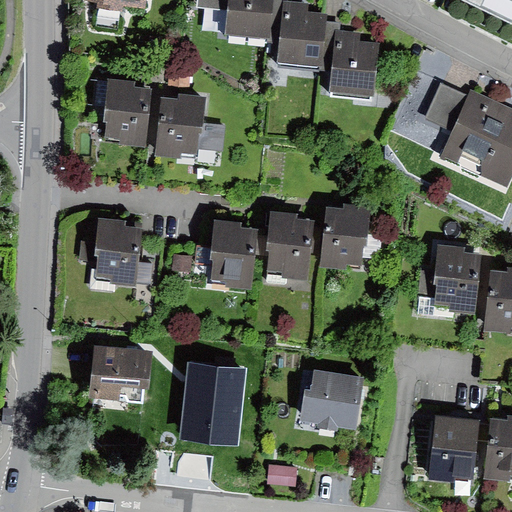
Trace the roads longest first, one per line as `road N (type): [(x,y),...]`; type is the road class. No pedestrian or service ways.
road 1 (tertiary): [(39,128),(18,487)]
road 2 (residential): [(18,487),(263,511)]
road 3 (residential): [(390,0),(511,67)]
road 4 (tertiary): [(38,0),(39,128)]
